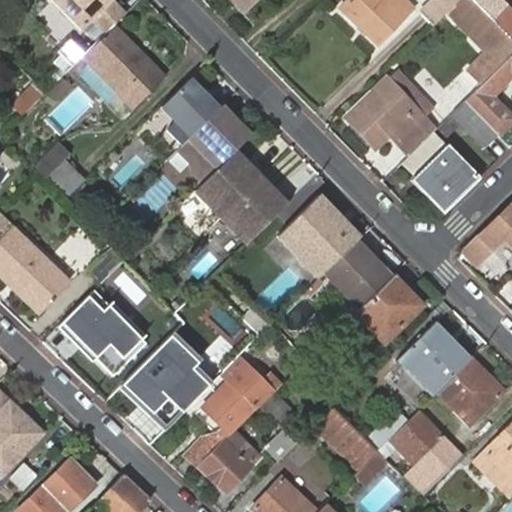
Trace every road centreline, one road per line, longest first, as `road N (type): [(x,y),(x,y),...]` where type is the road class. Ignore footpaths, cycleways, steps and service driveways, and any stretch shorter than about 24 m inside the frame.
road 1 (residential): [(427,247),(178,0)]
road 2 (residential): [(191,511),(0,329)]
road 3 (residential): [(511,334),(427,247)]
